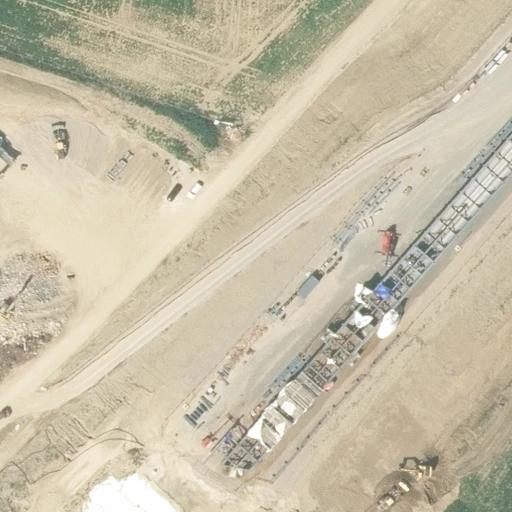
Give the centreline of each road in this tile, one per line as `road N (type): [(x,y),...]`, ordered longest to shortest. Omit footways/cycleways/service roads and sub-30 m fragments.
road 1 (motorway): [(511,79),(130,511)]
road 2 (motorway): [(189,511),(511,146)]
